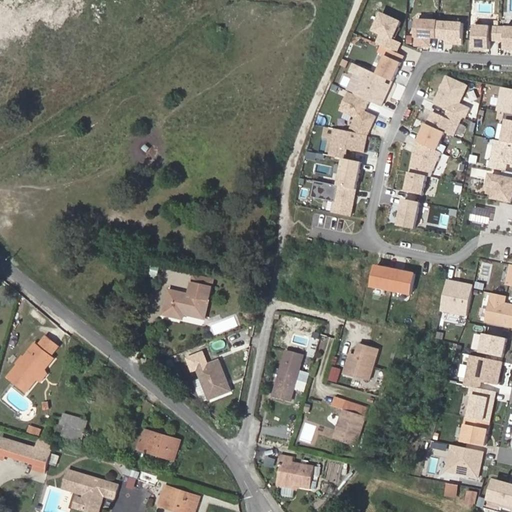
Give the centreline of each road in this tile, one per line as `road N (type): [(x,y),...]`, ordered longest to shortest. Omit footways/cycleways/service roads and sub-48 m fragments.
road 1 (residential): [(243,467),(0,254)]
road 2 (residential): [(511,61),(426,57),(386,142),(367,243)]
road 3 (residential): [(284,222),(243,467)]
road 4 (residential): [(364,0),(284,222)]
road 5 (residential): [(367,243),(451,260),(481,239),(511,241)]
